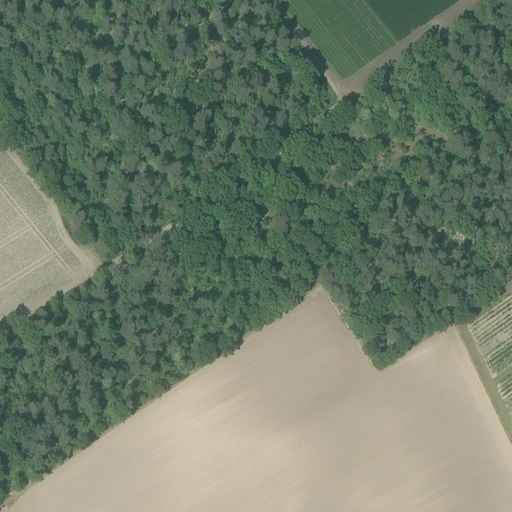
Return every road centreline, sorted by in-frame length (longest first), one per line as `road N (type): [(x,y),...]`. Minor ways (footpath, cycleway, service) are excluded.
road 1 (track): [(498,0),(185,217),(0,330)]
road 2 (track): [(268,0),(349,103)]
